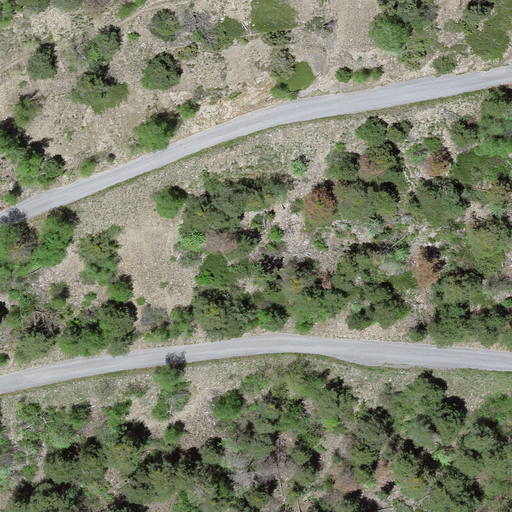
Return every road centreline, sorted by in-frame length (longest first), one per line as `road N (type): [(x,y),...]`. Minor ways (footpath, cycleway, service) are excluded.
road 1 (unclassified): [(0,228),(215,143),(511,80)]
road 2 (unclassified): [(511,370),(213,349),(0,385)]
